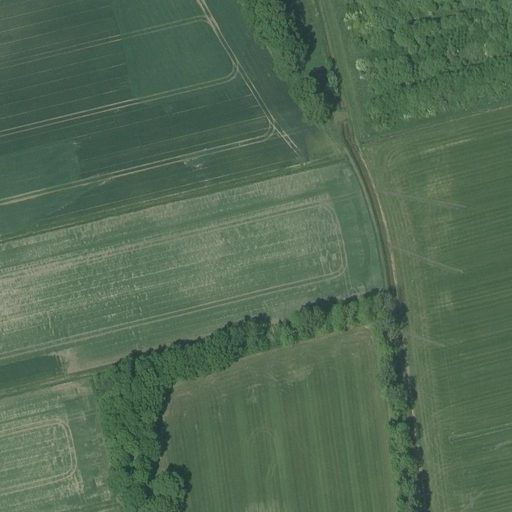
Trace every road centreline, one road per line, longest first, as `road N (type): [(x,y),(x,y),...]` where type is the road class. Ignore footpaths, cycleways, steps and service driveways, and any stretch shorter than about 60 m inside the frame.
road 1 (track): [(511,93),(352,133)]
road 2 (track): [(352,133),(322,0)]
